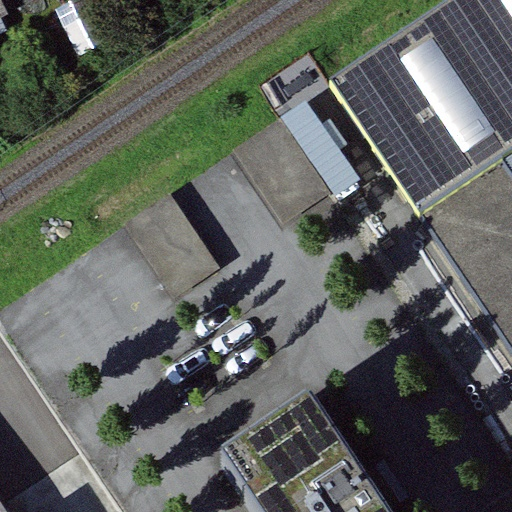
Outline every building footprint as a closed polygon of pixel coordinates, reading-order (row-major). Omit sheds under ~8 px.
[(0,0),(0,29),(14,23),(1,0),(0,0)] [(511,0),(464,0),(325,93),(412,223),(511,156),(511,0)] [(288,123),(243,142),(279,227),(324,207),(288,123)] [(511,156),(412,223),(511,372),(511,156)] [(180,194),(132,217),(172,299),(220,276),(180,194)] [(103,511),(12,380),(0,388),(0,511),(103,511)] [(382,511),(301,403),(200,479),(224,511),(382,511)]
